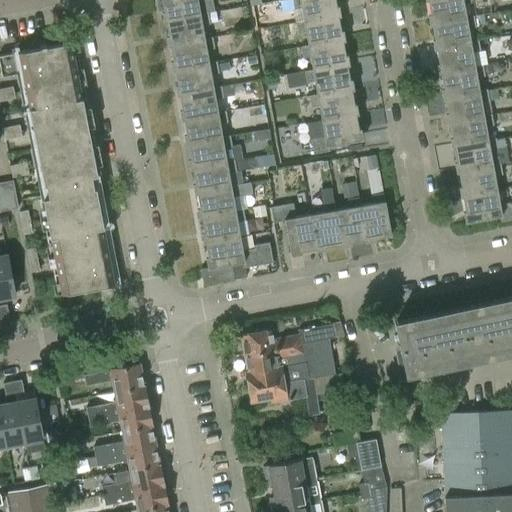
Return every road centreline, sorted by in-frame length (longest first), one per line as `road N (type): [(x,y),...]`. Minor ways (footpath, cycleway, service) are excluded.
road 1 (residential): [(94,0),(159,318)]
road 2 (residential): [(432,264),(383,0)]
road 3 (residential): [(197,511),(159,318)]
road 4 (residential): [(341,282),(159,318)]
road 5 (residential): [(159,318),(81,325),(48,344),(0,353)]
road 6 (residential): [(390,412),(380,411),(341,282)]
